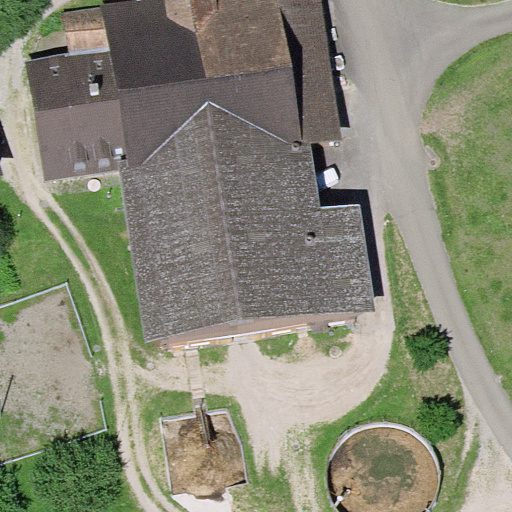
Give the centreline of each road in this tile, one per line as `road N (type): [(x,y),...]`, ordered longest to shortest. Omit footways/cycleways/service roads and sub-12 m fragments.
road 1 (unclassified): [(511,430),(482,380),(406,191),(385,36)]
road 2 (residential): [(385,36),(511,18)]
